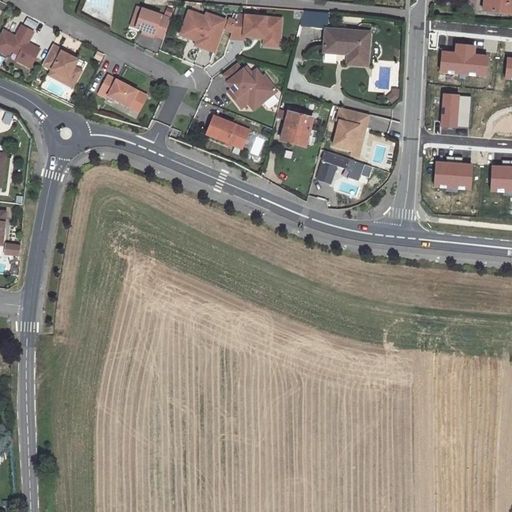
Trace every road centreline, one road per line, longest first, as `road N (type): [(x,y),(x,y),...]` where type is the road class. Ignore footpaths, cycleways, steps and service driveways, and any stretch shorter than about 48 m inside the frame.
road 1 (tertiary): [(397,236),(308,217),(152,150)]
road 2 (residential): [(14,0),(174,81),(178,90),(152,150)]
road 3 (tertiary): [(418,14),(397,236)]
road 4 (tertiary): [(30,511),(28,306)]
road 5 (tertiary): [(28,306),(59,145)]
road 6 (residential): [(266,0),(418,14)]
road 7 (unknown): [(413,118),(289,85)]
